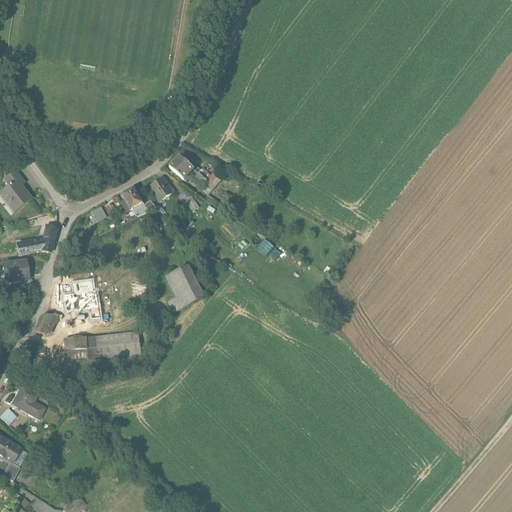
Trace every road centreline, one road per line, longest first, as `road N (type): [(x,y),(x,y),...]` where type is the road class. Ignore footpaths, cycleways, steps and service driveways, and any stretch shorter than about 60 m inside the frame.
road 1 (residential): [(249,0),(205,98),(157,166),(74,214)]
road 2 (residential): [(74,214),(45,295),(0,376)]
road 3 (track): [(511,419),(434,511)]
